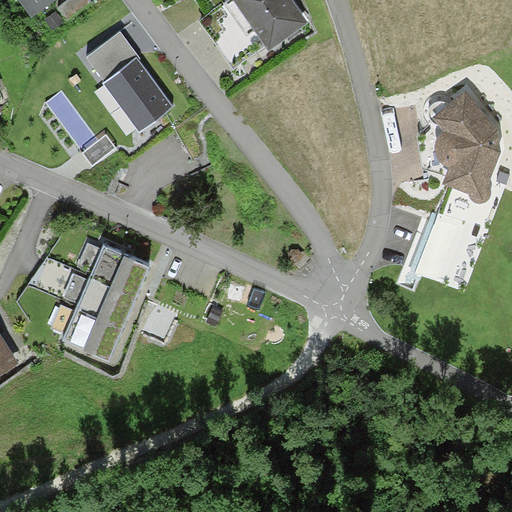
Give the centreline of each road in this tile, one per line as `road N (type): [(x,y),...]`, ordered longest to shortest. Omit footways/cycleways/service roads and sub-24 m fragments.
road 1 (track): [(6,511),(289,376),(345,298)]
road 2 (residential): [(345,298),(185,243),(0,156)]
road 3 (residential): [(136,0),(298,203),(345,298)]
road 4 (residential): [(345,298),(384,214),(363,72),(338,0)]
road 5 (track): [(511,411),(369,331),(345,298)]
